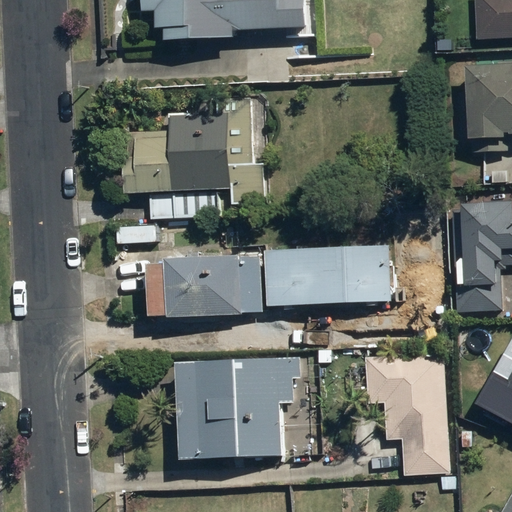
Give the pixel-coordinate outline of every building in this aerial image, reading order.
[(149,0),(149,12),(169,13),(166,26),(178,27),(177,40),(248,36),(248,28),(314,30),(315,0),(149,0)] [(511,0),(481,0),(482,38),(511,37),(511,0)] [(292,50),(247,50),(247,77),(292,77),(292,50)] [(511,61),(477,60),(475,98),(483,98),(482,136),(511,137),(511,61)] [(176,130),(132,131),(133,192),(155,192),(155,220),(226,219),(226,190),(235,190),(235,204),(272,204),(271,165),(259,165),(258,101),(224,102),(225,130),(208,130),(207,113),(176,114),(176,130)] [(511,259),(511,201),(477,201),(478,249),(455,249),(455,294),(461,294),(461,315),(502,315),(502,310),(511,310),(511,271),(511,260),(511,259)] [(395,242),(274,246),(276,305),(397,301),(395,242)] [(267,258),(157,259),(157,311),(268,310),(267,258)] [(374,351),(376,394),(396,394),(398,439),(409,439),(410,474),(457,473),(453,348),(374,351)] [(194,454),(285,453),(284,407),(306,407),(305,359),(193,361),(194,454)]
